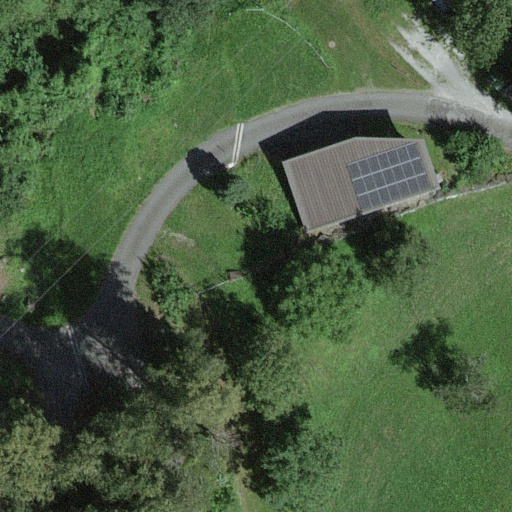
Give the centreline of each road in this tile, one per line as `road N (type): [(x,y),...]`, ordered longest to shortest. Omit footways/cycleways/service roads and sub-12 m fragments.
road 1 (unclassified): [(511,145),(384,114),(262,136),(203,175),(140,243)]
road 2 (unclassified): [(140,243),(161,449),(187,511)]
road 3 (unclassified): [(140,243),(74,327),(35,395),(0,363)]
